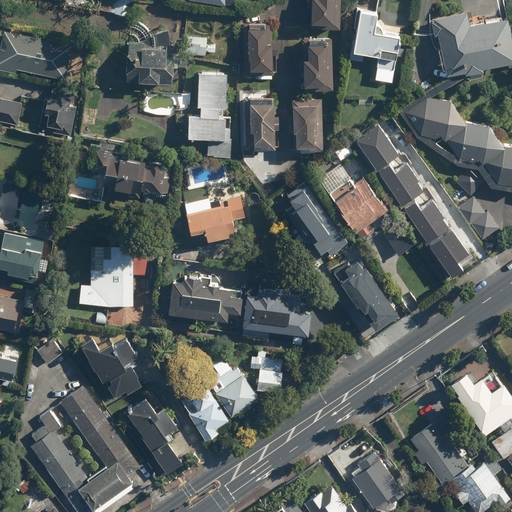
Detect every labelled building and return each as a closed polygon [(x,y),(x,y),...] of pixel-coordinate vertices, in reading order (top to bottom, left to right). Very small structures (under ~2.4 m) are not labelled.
[(102,0),(102,8),(126,12),(127,3),(133,4),(133,0),(102,0)] [(311,24),(341,25),(341,0),(306,0),(306,3),(312,3),(311,24)] [(378,8),(357,5),(351,56),(363,58),(364,51),(377,53),(374,77),(393,79),(400,28),(384,26),(385,20),(377,19),(378,8)] [(439,32),(451,77),(511,63),(511,148),(504,148),(490,129),(465,123),(453,100),(422,95),(400,111),(418,136),(459,162),(470,164),(478,165),(486,177),(491,184),(511,187),(511,37),(507,15),(471,24),(468,8),(431,17),(435,33),(439,32)] [(243,20),(243,22),(244,72),(275,71),(274,51),(277,50),(277,40),(274,40),(274,26),(267,26),(267,20),(243,20)] [(4,30),(0,53),(0,69),(16,72),(17,67),(63,75),(69,42),(4,30)] [(187,33),(187,52),(207,52),(207,50),(216,50),(216,43),(207,43),(208,34),(187,33)] [(335,50),(332,50),(332,35),(310,34),(310,38),(304,38),(303,54),(300,54),(299,65),(305,65),(304,86),(331,86),(334,86),(335,50)] [(128,41),(126,77),(173,80),(175,44),(128,41)] [(228,71),(199,70),(198,104),(202,105),(201,114),(189,114),(188,136),(209,136),(208,154),(231,155),(232,136),(231,136),(231,115),(223,115),(223,106),(227,106),(228,71)] [(0,87),(0,120),(19,125),(24,102),(0,97),(0,92),(1,87),(0,87)] [(41,129),(71,135),(77,104),(69,102),(71,90),(53,87),(51,94),(47,93),(41,129)] [(280,111),(275,112),(274,93),(245,94),(246,146),(275,145),(275,126),(280,126),(280,111)] [(323,95),(292,95),(291,128),(298,128),(298,144),(301,144),(301,148),(323,148),(323,95)] [(380,120),(358,135),(378,162),(399,147),(380,120)] [(103,182),(114,184),(170,192),(173,170),(161,168),(162,161),(99,152),(97,167),(105,168),(103,182)] [(378,167),(402,198),(423,183),(403,156),(396,161),(392,156),(378,167)] [(389,207),(365,174),(355,181),(340,161),(318,177),(351,220),(350,221),(361,237),(377,225),(372,219),(389,207)] [(287,206),(309,238),(315,235),(323,247),(327,244),(331,249),(349,237),(306,175),(286,189),(294,201),(287,206)] [(405,204),(428,235),(450,219),(430,192),(422,198),(419,193),(405,204)] [(485,210),(475,193),(458,204),(469,221),(471,220),(483,238),(501,227),(489,207),(485,210)] [(238,235),(237,230),(234,217),(247,215),(243,194),(219,198),(220,203),(188,209),(192,229),(206,226),(208,235),(225,232),(226,238),(238,235)] [(450,222),(428,238),(452,270),(466,260),(461,254),(469,248),(450,222)] [(44,238),(5,230),(0,254),(0,267),(32,274),(33,269),(37,270),(44,238)] [(81,282),(80,301),(135,302),(136,272),(148,272),(148,237),(119,237),(119,243),(91,242),(91,282),(81,282)] [(349,258),(335,268),(356,297),(361,294),(368,304),(364,306),(373,319),(376,317),(378,321),(399,306),(366,262),(364,263),(358,255),(351,261),(349,258)] [(173,272),(168,309),(229,317),(230,308),(242,309),(244,293),(232,292),(233,285),(221,283),(221,281),(212,280),(213,276),(173,272)] [(248,291),(244,324),(309,332),(312,306),(303,305),(305,291),(259,285),(258,293),(248,291)] [(0,328),(19,332),(24,306),(25,299),(26,297),(0,291),(0,328)] [(95,335),(76,346),(96,381),(105,376),(115,394),(127,387),(129,389),(144,380),(131,358),(140,353),(129,334),(115,342),(114,339),(102,346),(95,335)] [(64,349),(53,336),(38,348),(49,361),(64,349)] [(19,357),(0,353),(0,372),(16,376),(19,357)] [(258,360),(257,389),(285,390),(286,369),(272,369),(273,353),(253,353),(253,360),(258,360)] [(226,359),(210,358),(217,369),(206,376),(233,414),(259,396),(235,362),(230,365),(226,359)] [(450,384),(485,433),(511,413),(511,394),(503,383),(493,390),(482,375),(473,381),(467,372),(450,384)] [(185,404),(189,410),(207,437),(219,429),(217,426),(230,418),(206,381),(190,391),(194,398),(185,404)] [(37,438),(31,443),(79,509),(91,500),(97,510),(136,482),(128,471),(140,463),(83,384),(61,400),(106,463),(89,476),(55,429),(62,425),(50,409),(41,416),(46,423),(33,433),(37,438)] [(121,412),(123,416),(163,474),(185,459),(165,431),(178,421),(167,404),(157,411),(147,395),(121,412)] [(436,418),(409,437),(443,484),(452,477),(460,488),(457,491),(464,502),(470,497),(480,510),(500,495),(503,499),(511,492),(486,458),(476,466),(471,460),(468,462),(436,418)] [(492,439),(505,458),(507,456),(511,452),(511,427),(511,426),(492,439)] [(374,505),(388,509),(398,503),(395,498),(406,491),(378,445),(357,458),(363,467),(353,472),(374,505)] [(21,487),(24,491),(39,477),(27,463),(22,467),(19,463),(6,475),(19,489),(21,487)] [(319,487),(305,499),(313,511),(359,511),(353,503),(349,506),(334,483),(322,492),(319,487)] [(306,511),(297,499),(285,507),(282,503),(273,510),(274,511),(306,511)] [(62,511),(56,503),(43,511),(62,511)]
